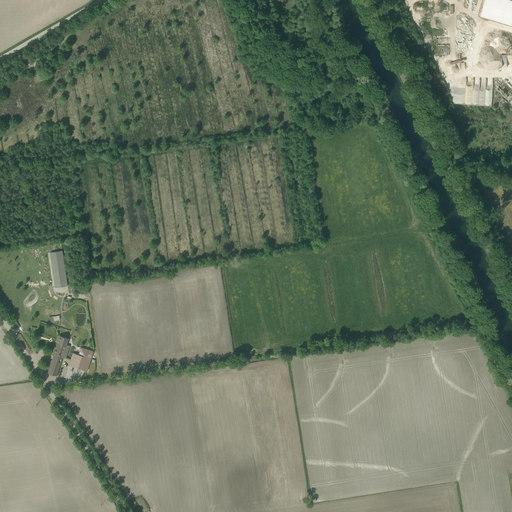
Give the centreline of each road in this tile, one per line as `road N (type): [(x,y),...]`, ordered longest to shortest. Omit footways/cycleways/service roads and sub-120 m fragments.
road 1 (track): [(511,363),(332,0)]
road 2 (unclassified): [(0,314),(127,511)]
